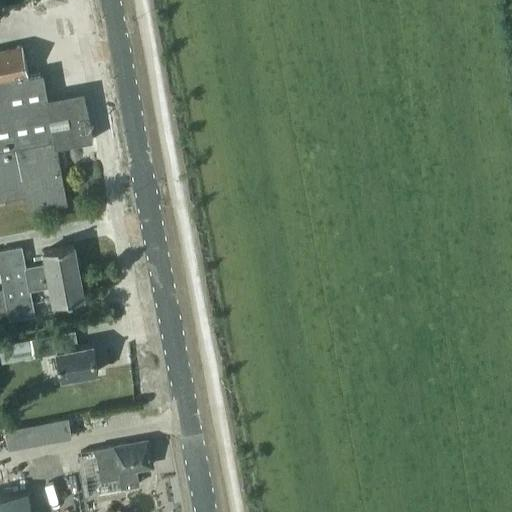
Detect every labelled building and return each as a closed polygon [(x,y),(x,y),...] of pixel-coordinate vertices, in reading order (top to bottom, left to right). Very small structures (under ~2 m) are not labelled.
[(0,199),(32,193),(35,210),(69,204),(58,148),(95,141),(89,109),(51,117),(43,76),(30,79),(25,48),(0,53),(0,199)] [(0,249),(0,262),(5,286),(81,270),(76,244),(45,251),(48,267),(29,271),(24,245),(0,249)] [(81,270),(5,286),(5,289),(0,289),(0,316),(9,315),(10,320),(37,315),(31,287),(52,283),(55,302),(86,296),(81,270)] [(31,339),(34,357),(57,352),(62,379),(99,372),(94,343),(72,347),(69,332),(31,339)] [(9,339),(0,340),(0,353),(2,363),(14,361),(10,343),(9,339)] [(121,475),(123,486),(140,483),(137,469),(153,466),(147,438),(96,447),(103,479),(121,475)] [(0,511),(30,511),(27,491),(0,496),(0,511)]
